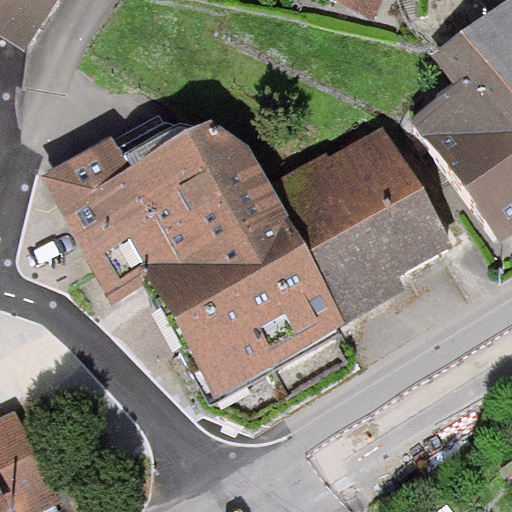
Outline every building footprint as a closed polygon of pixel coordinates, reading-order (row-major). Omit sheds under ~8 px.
[(55,0),(0,0),(0,32),(25,48),(55,0)] [(380,0),(331,0),(373,17),(380,0)] [(511,10),(429,70),(450,99),(409,129),(498,251),(511,240),(511,10)] [(251,147),(215,118),(131,166),(113,135),(43,177),(114,304),(152,282),(219,398),(351,323),(272,184),(251,147)] [(453,247),(381,122),(272,184),(351,323),(404,292),(397,279),(453,247)] [(0,511),(29,511),(56,499),(13,413),(0,419),(0,511)]
